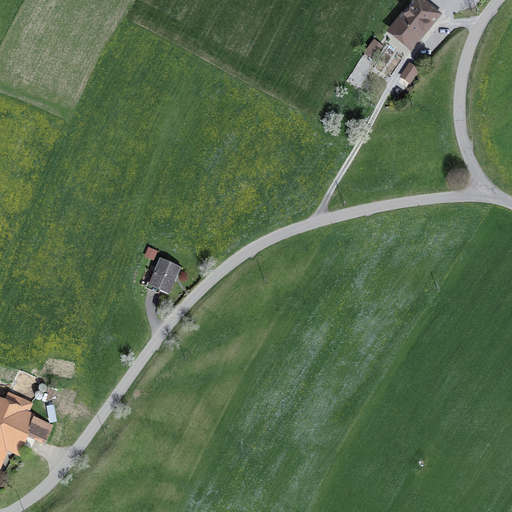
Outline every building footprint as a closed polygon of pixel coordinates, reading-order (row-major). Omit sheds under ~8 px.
[(418,2),(393,32),(410,46),(435,16),(418,2)] [(374,41),(366,53),(372,58),(381,46),(374,41)] [(409,66),(402,77),(410,82),(417,71),(409,66)] [(154,261),(158,252),(149,248),(145,258),(154,261)] [(161,259),(149,287),(168,295),(180,268),(161,259)] [(0,456),(4,447),(18,454),(27,434),(44,441),(51,426),(34,419),(35,417),(26,413),(29,405),(8,395),(4,403),(0,401),(0,456)]
